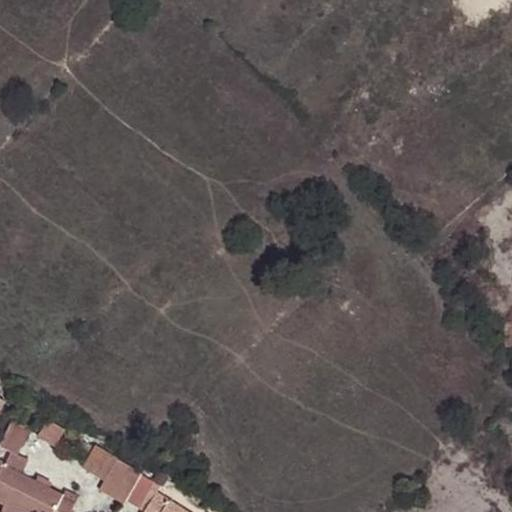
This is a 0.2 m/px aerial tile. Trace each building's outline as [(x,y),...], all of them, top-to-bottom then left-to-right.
[(10,422),(0,445),(0,448),(7,452),(19,426),(10,422)] [(69,442),(90,455),(94,447),(72,436),(69,442)] [(105,481),(99,490),(124,504),(141,475),(117,461),(94,447),(90,455),(82,468),(105,481)] [(0,463),(0,503),(5,506),(4,509),(9,511),(71,511),(75,506),(61,500),(62,497),(3,467),(4,465),(0,463)] [(182,511),(156,494),(144,511),(182,511)]
